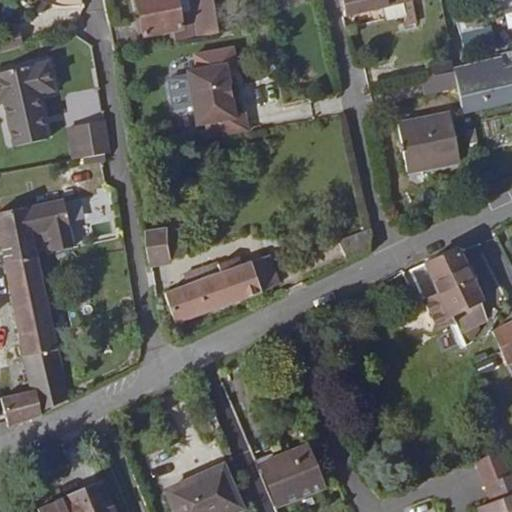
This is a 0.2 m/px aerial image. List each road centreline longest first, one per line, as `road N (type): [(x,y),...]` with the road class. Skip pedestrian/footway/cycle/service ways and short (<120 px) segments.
road 1 (residential): [(94,0),(159,375)]
road 2 (residential): [(332,0),(393,260)]
road 3 (residential): [(159,375),(393,260)]
road 4 (residential): [(0,452),(159,375)]
road 5 (residential): [(393,260),(511,201)]
